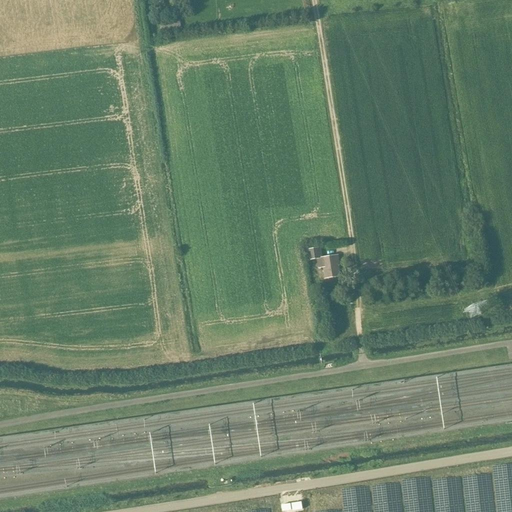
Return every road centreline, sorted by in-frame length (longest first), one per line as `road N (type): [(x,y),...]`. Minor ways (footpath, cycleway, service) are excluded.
road 1 (unclassified): [(511,452),(140,511)]
road 2 (track): [(314,0),(358,310)]
